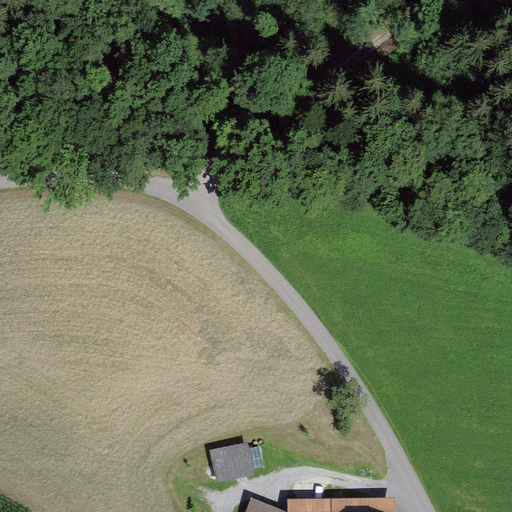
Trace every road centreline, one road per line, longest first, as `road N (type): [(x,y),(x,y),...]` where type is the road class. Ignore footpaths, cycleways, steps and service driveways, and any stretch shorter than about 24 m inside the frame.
road 1 (unclassified): [(425,511),(316,328),(223,227),(159,187),(127,179),(0,179)]
road 2 (track): [(198,208),(232,159),(436,0)]
